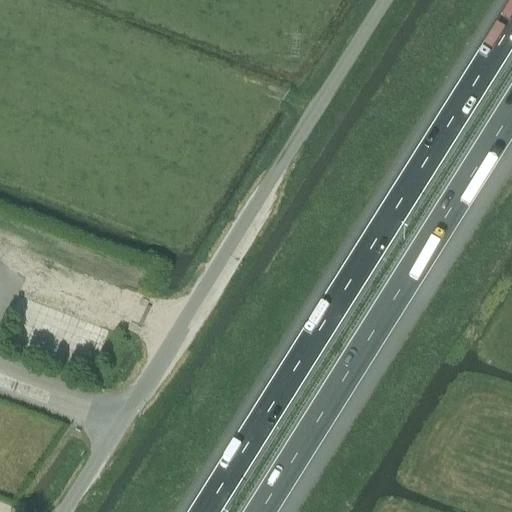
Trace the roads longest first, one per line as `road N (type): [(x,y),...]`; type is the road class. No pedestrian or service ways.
road 1 (unclassified): [(73,511),(394,0)]
road 2 (motorway): [(511,24),(205,511)]
road 3 (motorway): [(260,511),(511,111)]
